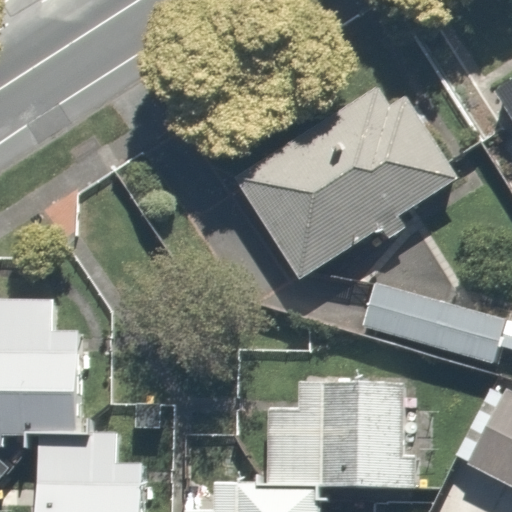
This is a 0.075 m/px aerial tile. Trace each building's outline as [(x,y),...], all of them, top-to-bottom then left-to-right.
[(467,178),(402,77),(230,187),(295,289),(467,178)] [(511,89),(499,98),(511,117),(511,89)] [(511,364),(511,321),(381,284),(368,331),(510,371),(511,364)] [(59,293),(0,290),(0,446),(33,448),(29,511),(142,511),(144,464),(112,463),(114,427),(79,426),(84,328),(57,327),(59,293)] [(449,469),(511,498),(511,382),(495,374),(449,469)] [(186,481),(186,495),(185,511),(317,511),(319,488),(416,491),(419,384),(312,381),(311,400),(262,398),(259,483),(186,481)]
